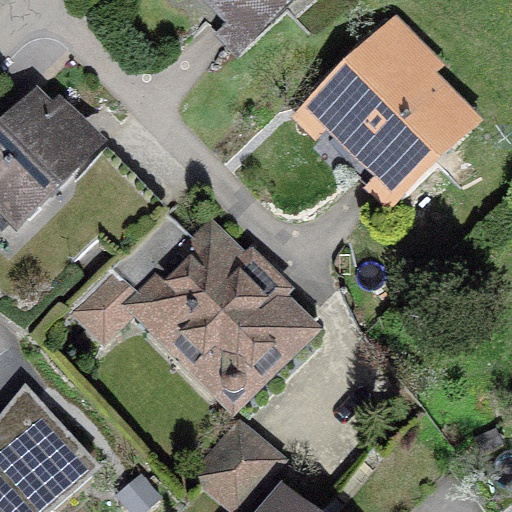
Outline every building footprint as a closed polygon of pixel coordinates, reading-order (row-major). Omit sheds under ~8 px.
[(208,0),(246,38),(284,0),(208,0)] [(400,29),(317,110),(397,192),(465,125),(419,78),(434,64),(400,29)] [(36,105),(0,140),(0,205),(17,222),(92,148),(57,112),(50,119),(36,105)] [(141,196),(99,238),(120,259),(162,217),(141,196)] [(162,217),(120,259),(109,270),(144,305),(140,309),(225,395),(234,398),(244,394),(304,334),(266,297),(260,304),(241,284),(247,278),(210,240),(200,250),(165,214),(162,217)] [(0,511),(27,511),(81,465),(30,408),(0,445),(0,511)] [(238,429),(197,478),(235,511),(238,511),(279,464),(238,429)] [(355,511),(344,503),(336,511),(302,511),(284,496),(270,511),(355,511)]
